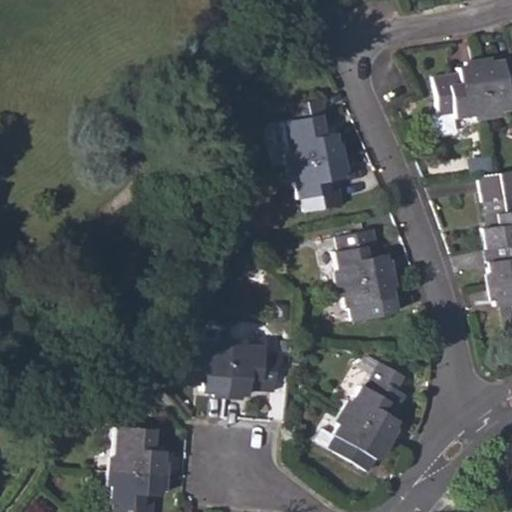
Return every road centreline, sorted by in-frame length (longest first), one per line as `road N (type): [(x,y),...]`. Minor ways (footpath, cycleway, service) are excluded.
road 1 (residential): [(477,427),(410,201),(341,52)]
road 2 (residential): [(341,52),(511,5)]
road 3 (residential): [(390,511),(477,427)]
